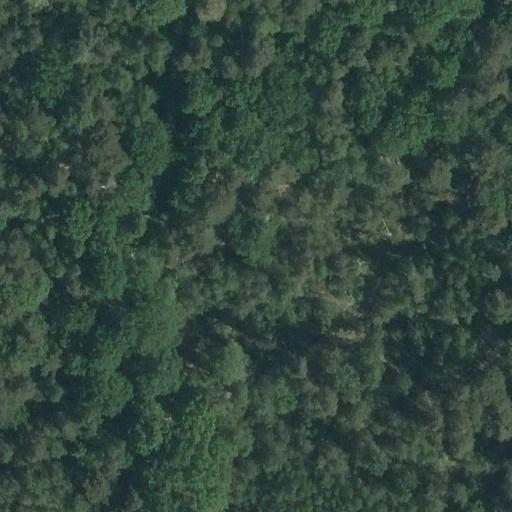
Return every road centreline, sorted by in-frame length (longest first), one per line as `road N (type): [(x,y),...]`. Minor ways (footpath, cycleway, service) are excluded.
road 1 (track): [(170,0),(164,110),(119,281),(121,386),(170,511)]
road 2 (track): [(202,0),(511,90)]
